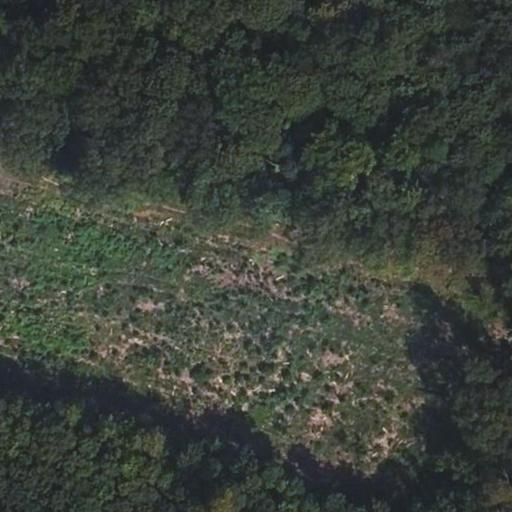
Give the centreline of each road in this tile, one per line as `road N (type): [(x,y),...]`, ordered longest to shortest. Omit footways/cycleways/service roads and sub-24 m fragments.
road 1 (unknown): [(0,172),(288,248),(499,285),(511,279)]
road 2 (track): [(389,0),(511,316)]
